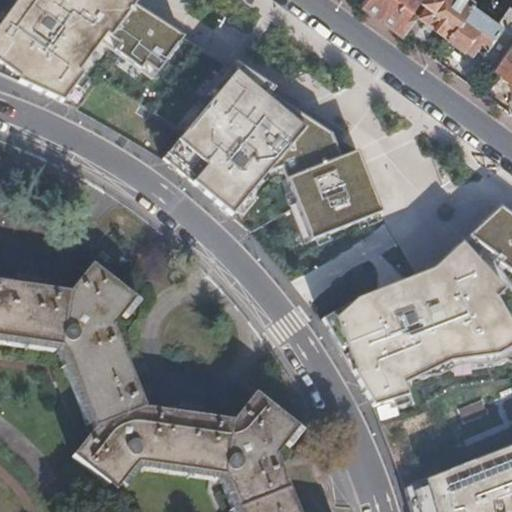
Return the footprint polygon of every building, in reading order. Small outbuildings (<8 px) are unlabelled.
[(354,148),(120,0),(8,0),(0,12),(0,82),(75,112),(96,80),(180,132),(160,158),(250,231),(288,208),(304,241),(379,209),(354,148)] [(360,0),(358,3),(399,33),(411,16),(410,13),(406,10),(413,0),(360,0)] [(416,15),(446,37),(469,4),(463,0),(419,0),(419,1),(423,4),(416,15)] [(479,58),(492,67),(511,39),(511,36),(469,4),(446,37),(461,48),(464,45),(471,50),(474,46),(480,50),(479,58)] [(511,39),(492,67),(511,82),(511,39)] [(413,511),(511,511),(511,211),(499,202),(431,266),(355,297),(321,317),(374,405),(406,486),(413,511)] [(296,511),(271,450),(294,422),(250,388),(227,417),(139,404),(107,324),(130,295),(86,260),(64,289),(0,281),(0,337),(55,344),(89,423),(66,451),(109,485),(132,457),(219,470),(237,511),(296,511)]
